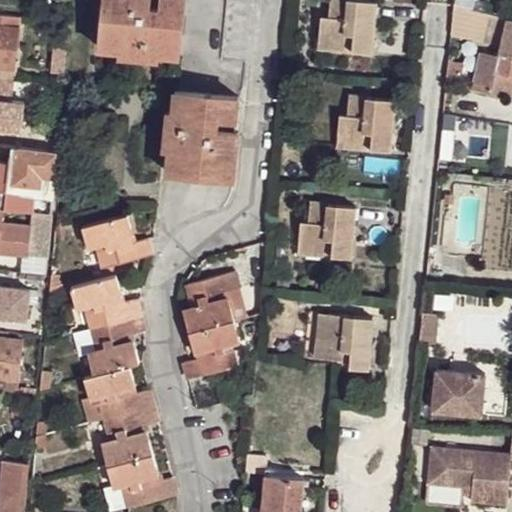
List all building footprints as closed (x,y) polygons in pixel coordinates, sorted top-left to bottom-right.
[(149,6),(149,0),(104,0),(99,48),(121,49),(122,45),(158,49),(158,54),(179,55),(184,0),(161,0),(161,7),(149,6)] [(321,15),(319,37),(353,41),(352,49),(371,51),(377,1),(371,0),(330,0),(329,15),(321,15)] [(455,5),(452,32),(487,40),(493,14),(455,5)] [(482,51),(473,88),(509,96),(511,82),(511,17),(493,14),(487,40),(502,44),(499,54),(482,51)] [(0,67),(16,69),(19,26),(18,26),(19,17),(0,15),(0,67)] [(319,37),(318,48),(351,51),(352,49),(353,41),(319,37)] [(121,49),(120,55),(157,58),(158,54),(158,49),(122,45),(121,49)] [(448,61),(447,76),(462,78),(464,63),(448,61)] [(0,67),(0,78),(15,80),(16,69),(0,67)] [(0,81),(0,114),(9,115),(12,83),(0,81)] [(217,129),(219,117),(237,119),(240,96),(174,89),(173,111),(176,111),(173,148),(169,148),(166,171),(234,178),(239,131),(236,131),(217,129)] [(340,114),(338,137),(372,140),(371,148),(390,150),(395,99),(349,94),(347,114),(340,114)] [(169,148),(173,148),(176,111),(173,111),(167,110),(164,148),(169,148)] [(49,112),(48,124),(60,125),(60,113),(49,112)] [(219,117),(217,129),(236,131),(237,119),(219,117)] [(338,137),(336,147),(371,150),(371,148),(372,140),(338,137)] [(0,207),(33,211),(51,213),(57,150),(11,145),(9,160),(6,190),(0,188),(0,207)] [(0,158),(0,188),(6,190),(9,160),(0,158)] [(301,220),(299,243),(332,246),(332,254),(351,257),(356,206),(310,201),(309,221),(301,220)] [(0,209),(0,252),(28,255),(31,232),(50,234),(51,213),(33,211),(31,225),(1,222),(2,210),(0,209)] [(99,252),(103,267),(114,265),(152,254),(148,237),(135,240),(128,242),(126,237),(134,235),(128,213),(82,225),(88,247),(95,245),(97,244),(105,242),(107,250),(99,252)] [(55,223),(57,235),(66,233),(64,221),(55,223)] [(31,232),(28,255),(48,257),(50,234),(31,232)] [(97,244),(99,252),(107,250),(105,242),(97,244)] [(299,243),(297,253),(332,256),(332,254),(332,246),(299,243)] [(430,248),(429,262),(439,262),(440,249),(430,248)] [(103,267),(105,277),(116,274),(114,265),(103,267)] [(429,265),(428,278),(456,280),(457,267),(429,265)] [(183,308),(189,330),(234,318),(227,288),(240,284),(236,270),(186,283),(190,298),(198,295),(200,304),(192,306),(190,306),(183,308)] [(51,273),(50,286),(63,283),(60,274),(51,273)] [(74,310),(79,331),(128,318),(140,314),(136,298),(124,301),(117,304),(115,297),(122,295),(116,274),(105,277),(71,286),(77,309),(74,310)] [(50,286),(49,296),(65,292),(63,283),(50,286)] [(25,288),(0,284),(0,314),(21,317),(25,288)] [(240,284),(227,288),(234,318),(248,315),(240,284)] [(115,297),(117,304),(124,301),(122,295),(115,297)] [(190,298),(192,306),(200,304),(198,295),(190,298)] [(320,312),(315,356),(343,359),(344,349),(351,349),(350,360),(350,366),(369,368),(374,317),(320,312)] [(88,350),(94,374),(130,364),(140,362),(134,340),(127,342),(125,336),(133,334),(145,330),(140,314),(128,318),(79,331),(78,331),(83,351),(88,350)] [(183,362),(188,378),(239,364),(235,348),(225,350),(223,344),(233,342),(240,340),(234,318),(189,330),(195,352),(203,350),(204,355),(197,357),(183,362)] [(0,336),(0,388),(18,390),(18,386),(23,339),(0,336)] [(223,344),(225,350),(235,348),(233,342),(223,344)] [(344,349),(343,359),(350,360),(351,349),(344,349)] [(83,399),(89,422),(104,418),(154,405),(149,389),(137,392),(130,394),(128,388),(135,386),(130,364),(94,374),(84,376),(90,397),(83,399)] [(436,368),(432,409),(481,413),(485,372),(436,368)] [(42,370),(41,388),(52,385),(53,371),(42,370)] [(18,390),(17,395),(35,397),(36,388),(18,386),(18,390)] [(102,443),(108,465),(153,453),(147,431),(140,432),(138,426),(146,424),(158,421),(154,405),(104,418),(108,432),(117,430),(119,438),(110,441),(102,443)] [(38,421),(37,435),(46,433),(48,433),(45,420),(38,421)] [(138,426),(140,432),(147,431),(146,424),(138,426)] [(108,432),(110,441),(119,438),(117,430),(108,432)] [(37,435),(35,448),(49,445),(46,433),(37,435)] [(511,458),(511,457),(511,446),(511,454),(432,447),(429,483),(462,486),(472,486),(471,494),(471,500),(507,504),(511,458)] [(125,491),(129,506),(177,494),(173,476),(161,480),(154,482),(152,475),(159,473),(153,453),(108,465),(113,486),(130,481),(132,489),(125,491)] [(2,459),(0,487),(0,511),(24,511),(29,462),(2,459)] [(266,474),(262,511),(300,511),(304,478),(266,474)] [(104,489),(110,511),(129,506),(125,491),(132,489),(130,481),(113,486),(104,489)] [(462,486),(461,493),(471,494),(472,486),(462,486)]
